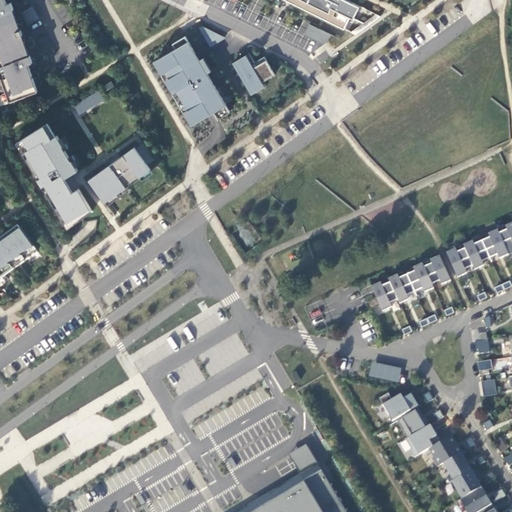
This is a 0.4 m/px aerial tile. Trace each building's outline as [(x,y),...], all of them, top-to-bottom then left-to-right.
[(0,0),(0,73),(11,104),(26,98),(25,96),(38,92),(28,65),(33,63),(30,56),(25,58),(18,37),(22,36),(21,30),(16,32),(9,12),(13,10),(11,3),(7,5),(5,0),(0,0)] [(353,19),(359,7),(346,0),(284,0),(285,0),(292,0),(291,3),(316,15),(318,11),(324,14),(322,18),(344,29),(350,17),(353,19)] [(23,12),(30,25),(40,19),(32,7),(23,12)] [(325,45),(330,34),(309,24),(304,34),(325,45)] [(202,27),(200,28),(209,42),(220,36),(202,27)] [(220,36),(209,42),(211,47),(225,38),(220,36)] [(228,109),(185,37),(171,45),(174,50),(153,63),(191,127),(209,116),(214,113),(216,116),(228,109)] [(251,65),(245,56),(233,63),(249,90),(275,75),(264,57),(266,61),(253,69),(251,65)] [(264,57),(251,65),(253,69),(266,61),(264,57)] [(114,86),(111,81),(104,86),(107,91),(114,86)] [(73,106),(80,116),(104,100),(98,90),(73,106)] [(53,136),(44,124),(19,141),(68,226),(92,210),(79,187),(73,190),(65,179),(78,170),(56,132),(53,136)] [(135,145),(88,178),(108,204),(154,172),(135,145)] [(499,234),(507,251),(511,248),(511,223),(505,227),(507,230),(499,234)] [(0,242),(0,278),(6,274),(3,271),(6,269),(8,272),(18,265),(15,262),(18,260),(21,263),(38,251),(21,227),(0,242)] [(507,251),(499,234),(498,230),(488,234),(490,238),(480,242),(488,259),(500,254),(502,258),(509,255),(507,251)] [(488,259),(480,242),(474,245),(473,241),(463,246),(465,249),(473,266),(475,270),(481,267),(479,263),(488,259)] [(473,266),(465,249),(457,253),(456,249),(446,253),(457,278),(464,275),(462,271),(473,266)] [(440,256),(430,260),(432,264),(424,268),(432,285),(442,280),(444,284),(451,281),(440,256)] [(415,272),(407,275),(415,293),(425,288),(427,292),(434,289),(432,285),(424,268),(423,264),(413,268),(415,272)] [(388,279),(390,283),(398,300),(399,304),(406,301),(404,297),(415,293),(407,275),(399,279),(398,275),(388,279)] [(502,285),(505,290),(511,287),(509,282),(502,285)] [(387,305),(398,300),(390,283),(383,287),(381,283),(372,287),(380,305),(382,312),(389,309),(387,305)] [(494,289),(497,294),(504,291),(502,286),(494,289)] [(477,297),(479,302),(487,299),(485,293),(477,297)] [(444,311),(446,317),(454,313),(452,308),(444,311)] [(427,319),(430,324),(437,321),(434,316),(427,319)] [(419,323),(422,328),(429,325),(427,320),(419,323)] [(402,331),(404,336),(412,333),(409,327),(402,331)] [(478,350),(489,348),(487,333),(474,335),(476,350),(478,350)] [(489,348),(478,350),(479,357),(490,355),(489,348)] [(478,369),(491,369),(491,360),(478,360),(478,369)] [(370,374),(399,381),(401,370),(372,363),(370,374)] [(296,383),(300,380),(296,373),(291,375),(296,383)] [(483,397),(497,395),(494,380),(481,382),(483,397)] [(421,399),(425,405),(434,400),(430,393),(421,399)] [(388,394),(379,399),(393,422),(418,406),(411,395),(404,399),(401,395),(392,400),(388,394)] [(403,431),(403,432),(407,439),(430,426),(425,418),(424,419),(418,409),(397,421),(403,431)] [(434,415),(437,421),(444,417),(440,411),(434,415)] [(483,424),(487,431),(493,427),(489,421),(483,424)] [(414,458),(440,443),(430,426),(407,439),(406,439),(412,449),(410,451),(414,458)] [(443,432),(447,438),(453,434),(450,428),(443,432)] [(494,442),(497,448),(503,444),(500,438),(494,442)] [(503,444),(497,448),(500,452),(506,449),(503,444)] [(454,481),(471,470),(461,453),(444,464),(454,481)] [(475,460),(479,466),(485,462),(481,456),(475,460)] [(452,482),(462,499),(482,488),(471,470),(454,481),(452,482)] [(342,511),(319,473),(253,511),(342,511)] [(485,477),(489,483),(496,479),(492,473),(485,477)] [(479,511),(492,505),(482,488),(462,499),(460,500),(467,511),(479,511)] [(494,495),(497,501),(506,497),(502,490),(494,495)] [(467,511),(460,500),(456,503),(461,511),(467,511)]
